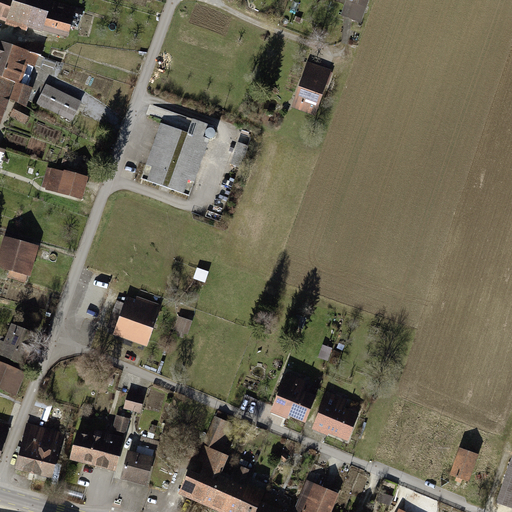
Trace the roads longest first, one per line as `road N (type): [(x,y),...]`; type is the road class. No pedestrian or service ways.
road 1 (residential): [(479,511),(55,330)]
road 2 (residential): [(55,330),(172,0)]
road 3 (residential): [(0,480),(55,330)]
road 4 (track): [(208,0),(341,54)]
